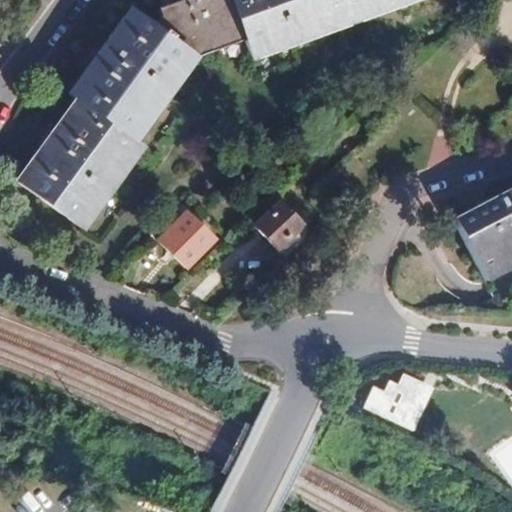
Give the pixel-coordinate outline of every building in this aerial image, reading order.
[(15,182),(69,221),(81,206),(92,214),(121,175),(109,167),(117,155),(124,160),(136,144),(132,142),(127,138),(140,121),(133,116),(141,106),(152,114),(182,73),(171,65),(182,49),(193,57),(243,39),(246,45),(264,39),(269,52),(315,35),(311,22),(322,18),(325,25),(345,18),(366,10),(363,3),(371,0),(375,0),(379,12),(412,0),(180,0),(157,8),(160,16),(152,27),(128,10),(67,94),(75,100),(15,182)] [(366,10),(345,18),(347,23),(379,12),(375,0),(371,0),(363,3),(366,10)] [(311,22),(315,35),(347,23),(345,18),(325,25),(322,18),(311,22)] [(269,52),(264,39),(246,45),(251,59),(269,52)] [(171,65),(182,73),(193,57),(182,49),(171,65)] [(127,138),(132,142),(152,114),(141,106),(133,116),(140,121),(127,138)] [(141,148),(136,144),(124,160),(117,155),(109,167),(121,175),(141,148)] [(511,186),(451,218),(482,277),(511,260),(511,186)] [(302,226),(278,202),(254,225),(277,250),(281,246),(285,250),(299,237),(295,233),(302,226)] [(92,214),(81,206),(69,221),(81,229),(92,214)] [(214,239),(185,212),(156,240),(185,268),(214,239)] [(484,282),(511,267),(511,260),(482,277),(484,282)] [(398,421),(389,388),(374,391),(382,425),(398,421)]
